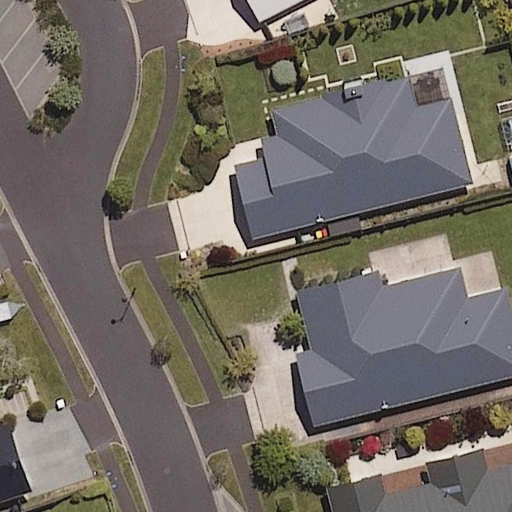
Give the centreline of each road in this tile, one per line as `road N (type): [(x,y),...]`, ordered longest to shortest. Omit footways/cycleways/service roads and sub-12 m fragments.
road 1 (residential): [(170,511),(42,221)]
road 2 (residential): [(73,0),(93,47),(96,126)]
